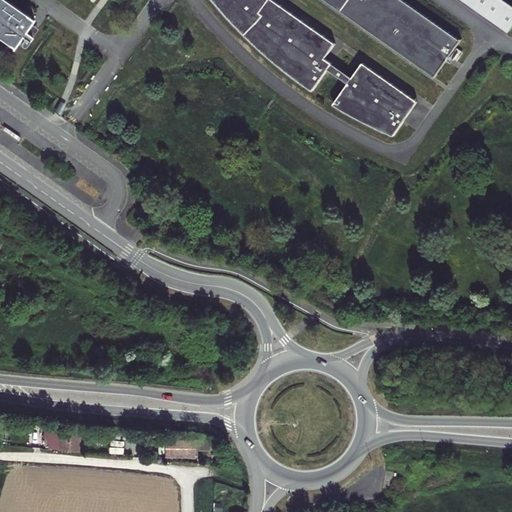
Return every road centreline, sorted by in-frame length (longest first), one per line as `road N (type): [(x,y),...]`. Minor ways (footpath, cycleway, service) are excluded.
road 1 (residential): [(0,162),(165,276),(232,290),(258,307)]
road 2 (secondary): [(254,388),(204,401),(0,379)]
road 3 (secondary): [(0,396),(208,418),(248,438)]
road 4 (residential): [(0,455),(187,469),(188,511)]
road 5 (secondary): [(357,450),(408,435),(511,444)]
road 6 (secondary): [(511,422),(402,420),(361,400)]
